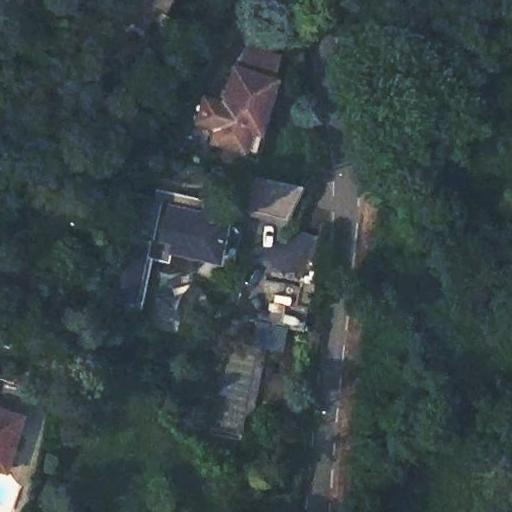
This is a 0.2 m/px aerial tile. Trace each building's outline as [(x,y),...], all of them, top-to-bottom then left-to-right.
[(120,0),(112,13),(136,30),(150,10),(156,15),(165,0),(120,0)] [(271,77),(233,66),(223,102),(204,96),(197,122),(215,127),(212,138),(251,149),(271,77)] [(291,221),(300,186),(246,173),(237,208),(291,221)] [(154,192),(151,204),(150,206),(175,211),(178,197),(154,192)] [(114,299),(112,308),(138,314),(149,262),(166,266),(169,252),(232,265),(240,227),(221,223),(221,221),(197,216),(200,201),(178,197),(175,211),(150,206),(151,204),(129,199),(120,241),(126,242),(119,274),(109,272),(104,297),(114,299)] [(126,242),(120,241),(116,240),(109,272),(119,274),(126,242)] [(297,288),(263,281),(256,317),(257,317),(256,323),(287,328),(287,330),(302,333),(307,310),(305,308),(294,305),(297,288)] [(0,408),(0,467),(5,447),(9,448),(18,414),(0,408)] [(5,447),(0,467),(0,468),(5,470),(11,449),(9,448),(5,447)]
